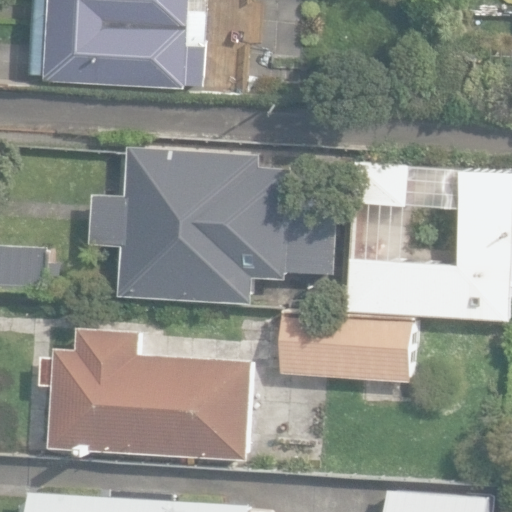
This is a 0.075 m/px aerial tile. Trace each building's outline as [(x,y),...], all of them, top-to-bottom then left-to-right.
[(54,75),(188,82),(188,77),(208,78),(210,38),(199,37),(201,6),(194,6),(194,0),(36,0),(34,41),(0,39),(0,78),(53,82),(54,75)] [(466,81),(468,49),(433,46),(430,79),(466,81)] [(380,84),(382,62),(375,62),(376,56),(337,54),(335,81),(380,84)] [(127,292),(259,300),(260,273),(291,274),(292,270),(343,273),(347,206),(299,204),(302,168),(264,165),(265,152),(135,144),(132,193),(103,192),(100,240),(131,241),(127,292)] [(420,304),(461,306),(465,258),(475,258),(481,180),(414,173),(415,174),(412,212),(401,210),(400,228),(412,228),(409,253),(440,256),(439,268),(424,266),(420,304)] [(0,285),(55,288),(55,274),(65,276),(65,258),(55,258),(56,244),(55,244),(0,241),(0,285)] [(483,298),(511,299),(511,269),(483,269),(483,298)] [(289,370),(417,378),(421,314),(292,306),(288,370),(289,370)] [(59,445),(256,457),(261,356),(149,349),(151,328),(87,324),(85,344),(65,342),(64,352),(51,352),(48,381),(61,382),(57,445),(59,445)] [(235,511),(236,504),(220,502),(220,498),(184,496),(183,489),(153,488),(153,486),(120,483),(120,493),(40,488),(40,496),(36,496),(29,500),(29,511),(235,511)] [(396,484),(393,511),(501,511),(503,491),(396,484)]
